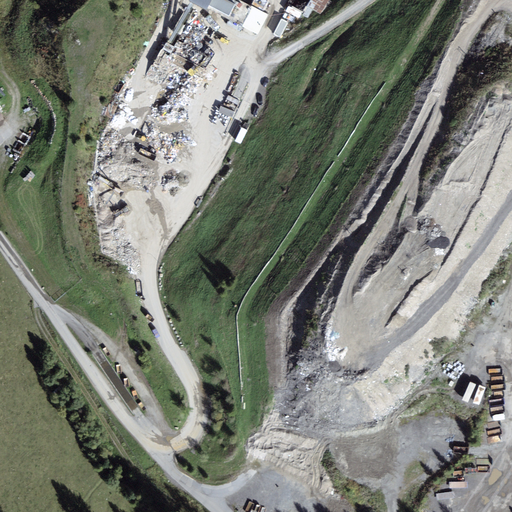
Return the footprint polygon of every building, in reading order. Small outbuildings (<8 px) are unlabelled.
[(251,0),(250,0),(205,0),(231,11),(227,20),(236,24),(239,19),(242,20),(251,0)] [(308,17),(315,7),(320,11),(327,0),(287,0),(287,1),(308,17)] [(260,30),(269,8),(251,1),(242,23),(260,30)] [(281,35),(289,18),(282,14),(274,31),(281,35)] [(235,138),(242,141),(248,125),(241,123),(235,138)] [(448,460),(454,447),(464,452),(471,435),(439,421),(426,450),(448,460)]
